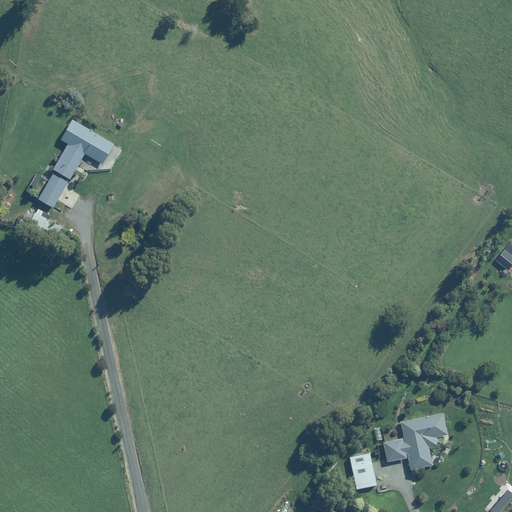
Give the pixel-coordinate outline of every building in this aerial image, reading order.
[(71,181),(86,156),(104,166),(115,145),(75,122),(63,143),(69,146),(54,171),(71,181)] [(54,175),(40,200),(55,209),(69,184),(54,175)] [(47,219),(42,228),(60,239),(65,230),(47,219)] [(511,270),(511,244),(510,243),(497,262),(511,272),(511,270)] [(405,439),(384,443),(388,462),(409,458),(412,471),(433,467),(429,446),(438,444),(437,438),(448,436),(444,415),(402,423),(405,439)] [(370,453),(350,458),(357,490),(377,486),(370,453)]
